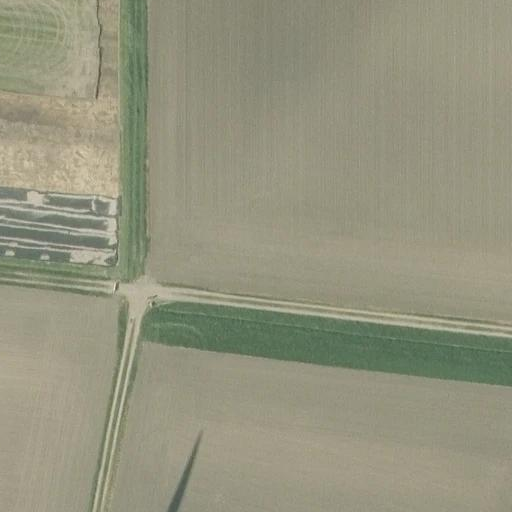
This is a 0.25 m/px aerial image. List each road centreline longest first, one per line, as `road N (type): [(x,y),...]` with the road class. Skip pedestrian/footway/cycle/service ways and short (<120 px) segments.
road 1 (track): [(84,511),(128,289),(511,323)]
road 2 (track): [(128,289),(0,275)]
